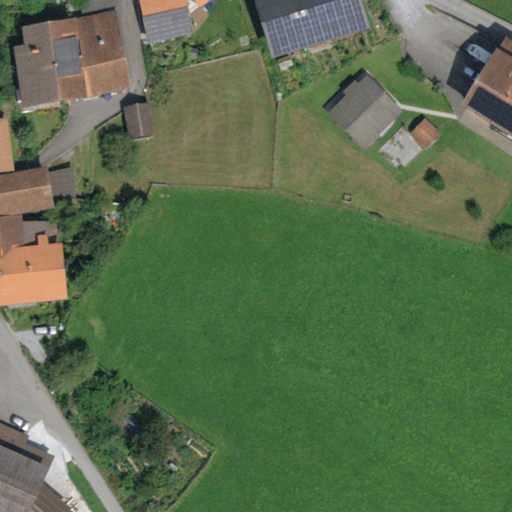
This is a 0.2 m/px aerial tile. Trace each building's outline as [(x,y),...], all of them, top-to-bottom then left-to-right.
[(80,0),(81,10),(116,7),(115,0),(80,0)] [(177,0),(142,0),(150,44),(184,38),(177,0)] [(362,0),(266,0),(249,5),(269,73),(375,42),(362,0)] [(37,47),(25,47),(35,106),(140,89),(128,15),(38,29),(37,47)] [(511,50),(508,48),(471,107),(511,132),(511,50)] [(0,119),(1,61),(0,60),(0,170),(18,167),(14,123),(0,122),(0,119)] [(377,78),(339,112),(373,150),(411,116),(377,78)] [(151,107),(125,108),(127,139),(153,138),(151,107)] [(433,118),(416,133),(431,151),(448,137),(433,118)] [(63,172),(0,178),(0,217),(67,210),(63,172)] [(34,219),(0,223),(0,274),(8,274),(41,269),(34,219)] [(85,272),(8,274),(10,309),(86,306),(85,272)] [(0,511),(27,511),(44,472),(17,461),(27,438),(0,426),(0,511)]
